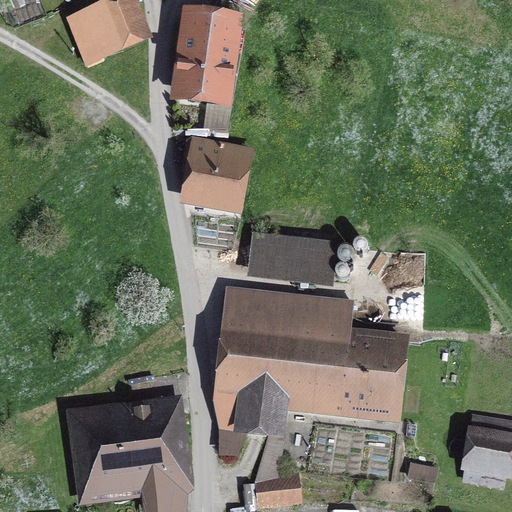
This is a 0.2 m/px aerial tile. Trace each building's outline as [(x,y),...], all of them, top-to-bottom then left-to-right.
[(70,26),(85,63),(121,48),(119,43),(138,35),(126,3),(70,26)] [(191,20),(180,99),(222,105),(233,26),(191,20)] [(186,196),(236,205),(246,151),(188,144),(183,172),(187,173),(186,196)] [(336,246),(255,236),(250,271),(332,282),(336,246)] [(389,412),(396,349),(349,343),(353,304),(227,290),(216,392),(244,395),(240,430),(279,435),(283,400),(389,412)] [(81,424),(90,492),(145,485),(148,511),(167,511),(163,482),(189,479),(180,411),(81,424)] [(467,478),(502,484),(503,475),(511,475),(511,426),(477,422),(467,478)] [(389,451),(391,436),(366,432),(363,447),(389,451)] [(411,461),(408,473),(436,480),(439,468),(411,461)] [(263,504),(295,501),(293,486),(298,486),(297,477),(280,479),(280,484),(260,486),(263,504)]
